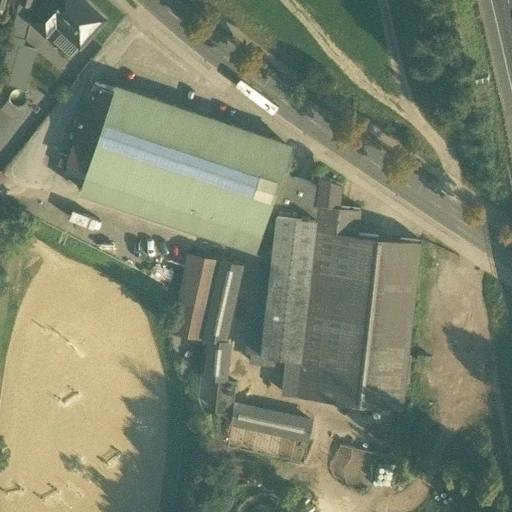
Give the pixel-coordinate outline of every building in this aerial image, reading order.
[(63,28),(80,45),(105,18),(85,0),(47,0),(30,18),(46,33),(56,22),(63,28)] [(23,36),(24,37),(32,5),(19,2),(11,34),(23,36)] [(80,45),(63,28),(53,39),(71,55),(80,45)] [(0,73),(0,80),(10,83),(20,44),(23,36),(11,34),(0,73)] [(10,83),(25,87),(36,49),(20,44),(10,83)] [(68,161),(88,168),(115,88),(95,81),(67,165),(68,161)] [(88,168),(263,227),(269,210),(282,172),(290,147),(115,88),(88,168)] [(65,171),(85,178),(88,168),(68,161),(67,165),(65,171)] [(81,189),(237,242),(241,232),(259,239),(263,227),(88,168),(85,178),(81,189)] [(272,256),(270,267),(261,353),(275,355),(285,356),(300,358),(301,358),(317,216),(318,203),(320,185),(317,184),(282,172),(269,210),(277,212),(273,243),(272,256)] [(318,203),(340,206),(342,184),(320,175),(317,184),(320,185),(318,203)] [(255,251),(259,239),(241,232),(237,242),(81,189),(80,191),(255,251)] [(296,395),(402,407),(421,240),(358,233),(361,208),(340,206),(318,203),(317,216),(301,358),(300,358),(296,395)] [(263,227),(259,239),(273,243),(277,212),(269,210),(263,227)] [(172,331),(203,338),(220,259),(190,253),(172,331)] [(223,340),(240,264),(223,260),(204,340),(210,340),(211,339),(223,340)] [(251,352),(261,353),(270,267),(258,266),(249,352),(251,352)] [(211,339),(210,340),(207,379),(220,380),(223,380),(228,340),(223,340),(211,339)] [(274,366),(275,355),(261,353),(251,352),(249,363),(274,366)] [(300,358),(285,356),(281,394),(296,395),(300,358)] [(217,412),(233,413),(234,404),(236,381),(223,380),(220,380),(217,412)] [(312,421),(234,404),(233,413),(232,422),(309,439),(312,421)]
